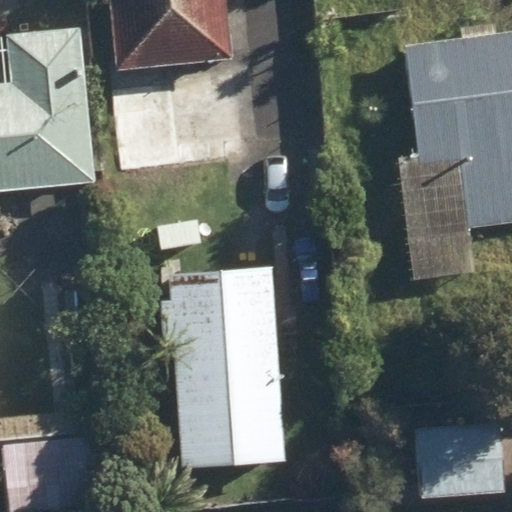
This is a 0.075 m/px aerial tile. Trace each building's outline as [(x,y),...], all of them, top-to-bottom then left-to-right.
[(109,0),(115,70),(231,60),(226,0),(109,0)] [(0,190),(95,182),(81,33),(9,39),(15,89),(0,90),(0,190)] [(460,160),(470,228),(511,223),(511,34),(409,48),(425,166),(460,160)] [(113,91),(123,172),(249,158),(241,78),(113,91)] [(175,352),(183,467),(283,461),(270,273),(171,280),(173,304),(161,304),(165,352),(175,352)] [(417,433),(421,500),(505,494),(500,427),(417,433)]
